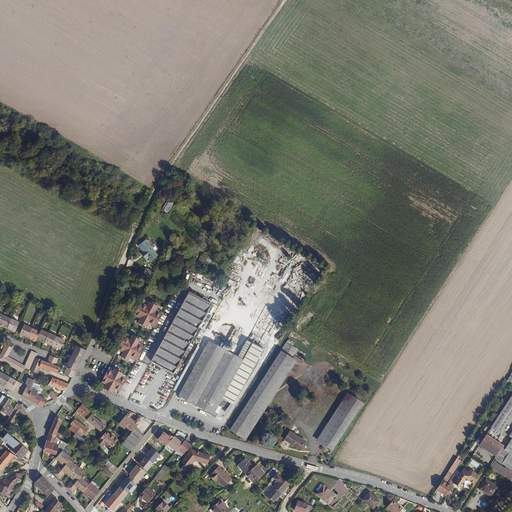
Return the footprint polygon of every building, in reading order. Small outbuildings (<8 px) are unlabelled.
[(169,202),(164,209),(168,212),(173,205),(169,202)] [(144,253),(149,260),(151,263),(158,257),(146,240),(138,246),(144,253)] [(150,277),(152,271),(146,268),(143,274),(150,277)] [(229,278),(226,284),(233,288),(236,282),(229,278)] [(306,288),(307,278),(297,278),(297,287),(306,288)] [(137,302),(141,290),(127,284),(122,297),(137,302)] [(212,304),(194,294),(189,292),(150,361),(156,364),(173,374),(212,304)] [(142,299),(141,302),(132,320),(138,323),(138,324),(147,329),(148,326),(154,329),(163,314),(157,310),(158,307),(149,301),(148,302),(142,299)] [(271,334),(279,312),(270,309),(261,330),(271,334)] [(11,319),(4,315),(0,323),(0,325),(7,328),(11,319)] [(19,323),(11,319),(7,328),(15,332),(19,323)] [(28,338),(32,328),(24,325),(20,334),(28,338)] [(40,332),(32,328),(28,338),(36,342),(37,339),(40,332)] [(41,329),(40,332),(37,339),(45,342),(49,333),(41,329)] [(266,349),(271,351),(279,332),(274,330),(266,349)] [(57,337),(49,333),(45,342),(52,346),(57,337)] [(126,333),(125,335),(116,354),(121,357),(121,358),(128,362),(130,359),(136,362),(145,347),(138,343),(140,340),(132,335),(132,336),(126,333)] [(65,340),(57,337),(52,346),(60,350),(65,340)] [(234,404),(265,349),(248,341),(239,357),(209,341),(178,396),(213,415),(214,414),(217,415),(220,411),(217,410),(223,398),(234,404)] [(230,431),(246,441),(297,361),(293,358),(298,350),(287,342),(263,379),(230,431)] [(82,358),(86,351),(76,346),(73,354),(82,358)] [(79,365),(82,358),(73,354),(69,360),(79,365)] [(33,364),(39,367),(42,360),(36,358),(35,361),(33,364)] [(57,373),(59,367),(55,366),(47,362),(42,360),(39,367),(41,367),(57,373)] [(74,375),(79,365),(69,360),(66,368),(67,368),(66,371),(74,375)] [(38,373),(41,367),(39,367),(33,364),(32,367),(31,370),(37,373),(38,373)] [(109,368),(100,388),(118,395),(128,377),(123,375),(123,374),(114,370),(109,368)] [(0,383),(6,387),(11,378),(4,374),(0,382),(0,383)] [(12,391),(17,381),(11,378),(6,387),(12,391)] [(32,388),(34,382),(34,381),(28,378),(25,383),(25,385),(27,385),(21,396),(26,399),(31,391),(32,388)] [(64,391),(68,384),(53,378),(49,385),(64,391)] [(12,391),(17,393),(22,384),(17,381),(12,391)] [(34,382),(32,388),(31,391),(26,399),(38,406),(44,405),(46,400),(38,395),(40,393),(37,391),(40,385),(34,382)] [(321,444),(352,396),(347,392),(316,441),(321,444)] [(511,417),(511,395),(491,428),(501,434),(511,417)] [(363,403),(352,396),(321,444),(332,451),(363,403)] [(12,401),(6,397),(0,405),(3,408),(1,411),(7,415),(12,408),(8,406),(12,401)] [(14,410),(10,417),(6,423),(11,427),(19,415),(22,419),(27,415),(23,408),(18,404),(14,410)] [(82,404),(77,411),(81,415),(87,409),(82,404)] [(92,415),(92,414),(87,409),(81,415),(87,420),(101,432),(106,426),(92,415)] [(134,413),(130,411),(119,424),(125,429),(126,428),(132,432),(135,428),(144,417),(140,416),(135,422),(130,418),(134,413)] [(62,421),(56,417),(49,433),(61,440),(61,439),(59,438),(60,434),(57,432),(62,421)] [(75,420),(70,425),(72,426),(78,431),(84,435),(88,429),(75,420)] [(11,433),(4,426),(2,429),(8,433),(10,435),(11,433)] [(69,430),(76,434),(77,433),(78,431),(72,426),(69,430)] [(132,432),(125,440),(123,443),(132,451),(145,436),(135,428),(132,432)] [(300,450),(306,441),(290,431),(284,442),(289,446),(291,444),(300,450)] [(110,435),(107,432),(97,443),(102,447),(105,444),(111,449),(118,441),(115,439),(110,435)] [(497,456),(494,459),(511,470),(511,432),(509,436),(511,438),(506,447),(503,445),(497,456)] [(21,459),(29,450),(10,435),(8,433),(3,439),(12,447),(10,450),(21,459)] [(49,433),(44,452),(57,456),(63,450),(68,444),(61,440),(49,433)] [(77,433),(75,436),(82,442),(84,439),(77,433)] [(503,445),(487,434),(480,445),(497,456),(503,445)] [(192,444),(186,440),(181,445),(187,450),(192,444)] [(151,449),(143,458),(152,465),(160,457),(151,449)] [(0,458),(0,476),(4,474),(1,471),(14,455),(6,450),(0,458)] [(57,476),(71,459),(72,457),(63,450),(57,456),(55,458),(59,461),(60,460),(61,461),(61,462),(62,463),(54,473),(57,476)] [(181,463),(184,465),(188,468),(193,463),(196,461),(207,465),(210,456),(191,450),(181,463)] [(246,475),(254,468),(246,458),(238,465),(246,475)] [(66,473),(69,476),(78,466),(73,462),(73,461),(71,459),(57,476),(60,479),(64,473),(65,472),(65,471),(67,472),(66,473)] [(489,468),(511,482),(511,475),(511,474),(511,472),(494,460),(489,468)] [(114,474),(118,469),(108,461),(104,466),(114,474)] [(454,463),(451,467),(436,490),(447,497),(453,487),(455,484),(456,482),(458,479),(454,476),(451,481),(449,480),(457,465),(454,463)] [(264,473),(257,465),(254,468),(246,475),(253,483),(264,473)] [(73,479),(66,487),(70,490),(74,484),(82,474),(85,471),(81,468),(78,466),(69,476),(72,478),(72,477),(74,478),(73,479)] [(136,466),(128,475),(138,483),(145,474),(136,466)] [(210,476),(217,482),(218,481),(225,488),(229,484),(232,481),(234,479),(220,466),(210,476)] [(469,481),(474,484),(480,476),(474,472),(474,471),(463,472),(458,479),(456,482),(462,485),(465,482),(469,481)] [(162,476),(159,473),(154,479),(158,482),(162,476)] [(78,488),(83,492),(89,484),(84,480),(86,477),(82,474),(74,484),(70,490),(69,491),(72,493),(77,487),(78,486),(79,487),(78,488)] [(277,474),(270,483),(282,493),(289,485),(277,474)] [(5,478),(0,486),(0,493),(6,497),(9,496),(15,484),(20,481),(16,476),(7,480),(5,478)] [(51,486),(52,486),(43,476),(35,483),(47,496),(55,490),(51,486)] [(128,478),(120,486),(129,494),(137,486),(128,478)] [(492,498),(499,487),(486,479),(479,490),(492,498)] [(83,492),(93,500),(100,491),(95,486),(96,484),(92,481),(89,484),(83,492)] [(282,493),(270,483),(262,492),(274,502),(282,493)] [(328,504),(334,496),(329,492),(330,491),(324,485),(323,486),(321,484),(316,490),(319,491),(316,494),(328,504)] [(155,493),(147,486),(138,498),(141,500),(142,500),(144,498),(145,499),(145,500),(148,503),(155,493)] [(120,487),(112,496),(121,504),(129,495),(120,487)] [(369,492),(369,493),(365,498),(363,500),(373,509),(380,501),(369,492)] [(112,497),(103,507),(108,511),(114,511),(121,505),(112,497)] [(43,510),(45,511),(55,511),(61,504),(55,499),(50,506),(48,505),(46,508),(38,501),(35,502),(36,504),(43,510)] [(177,508),(183,502),(181,499),(174,505),(177,508)] [(397,502),(393,499),(387,507),(393,511),(398,511),(403,507),(399,503),(398,504),(396,502),(397,502)] [(221,500),(209,510),(210,511),(224,511),(228,509),(221,500)] [(156,511),(164,511),(165,511),(170,507),(164,501),(163,503),(162,502),(156,508),(158,510),(156,511)] [(310,511),(314,507),(308,505),(308,504),(298,501),(295,511),(296,511),(310,511)]
